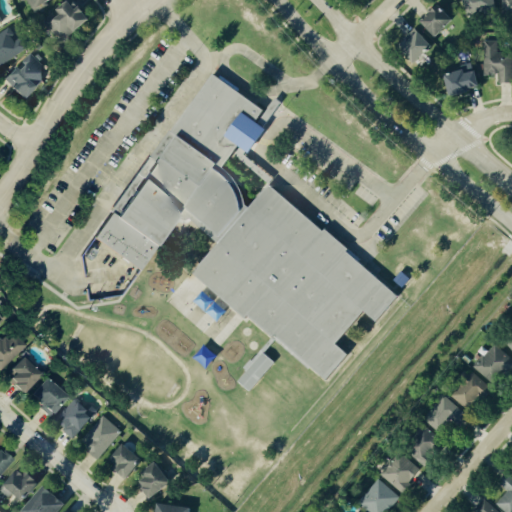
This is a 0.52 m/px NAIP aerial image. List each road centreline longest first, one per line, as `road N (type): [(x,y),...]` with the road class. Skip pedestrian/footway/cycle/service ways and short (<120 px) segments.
road 1 (secondary): [(277,0),(378,109),(511,224)]
road 2 (secondary): [(511,181),(319,0)]
road 3 (residential): [(0,198),(67,89),(144,0)]
road 4 (residential): [(109,511),(0,411)]
road 5 (residential): [(427,511),(511,415)]
